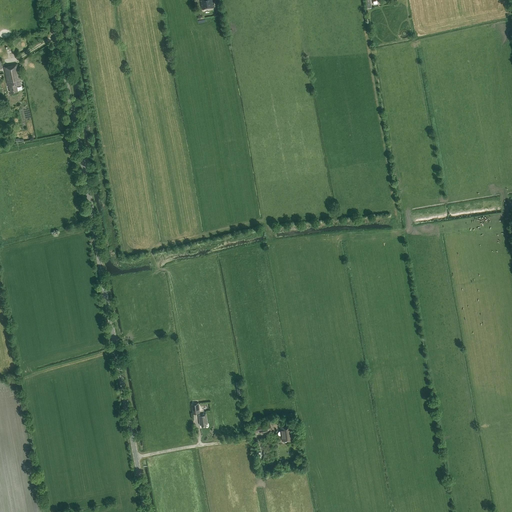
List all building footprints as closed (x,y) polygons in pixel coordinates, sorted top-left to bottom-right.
[(200,0),(202,10),(214,8),(212,0),(200,0)] [(16,85),(20,84),(19,80),(20,80),(17,64),(4,67),(8,87),(10,87),(11,92),(17,91),(16,85)] [(193,414),(200,413),(199,403),(191,404),(193,414)] [(206,423),(207,423),(206,414),(199,415),(200,424),(202,424),(202,426),(206,425),(206,423)] [(256,424),(257,433),(272,431),(270,422),(256,424)] [(280,435),(281,435),(282,441),(293,439),(291,426),(280,427),(281,431),(280,431),(279,432),(278,432),(278,433),(278,434),(279,435),(280,435)]
